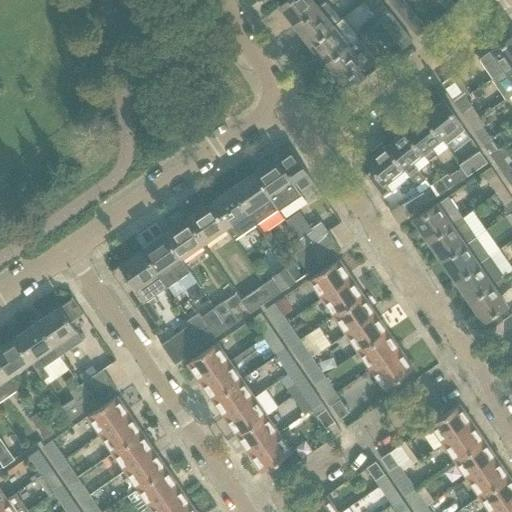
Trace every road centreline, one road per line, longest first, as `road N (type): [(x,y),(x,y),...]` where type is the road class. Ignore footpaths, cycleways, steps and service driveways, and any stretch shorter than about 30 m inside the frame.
road 1 (residential): [(66,252),(245,511)]
road 2 (residential): [(470,370),(325,174),(312,142)]
road 3 (residential): [(66,252),(283,98)]
road 4 (residential): [(470,370),(270,511)]
road 5 (residential): [(312,142),(493,0)]
